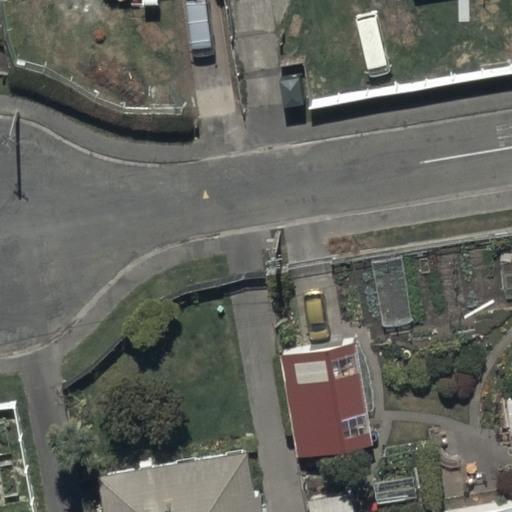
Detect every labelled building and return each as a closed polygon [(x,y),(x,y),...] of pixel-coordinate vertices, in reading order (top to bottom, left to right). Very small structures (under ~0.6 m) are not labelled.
[(353,325),(277,336),(294,442),(370,430),(353,325)] [(511,378),(503,380),(511,434),(511,378)] [(250,474),(244,435),(100,457),(108,511),(259,511),(253,473),(250,474)] [(50,511),(49,500),(0,507),(0,511),(50,511)] [(511,511),(511,503),(446,511),(511,511)]
